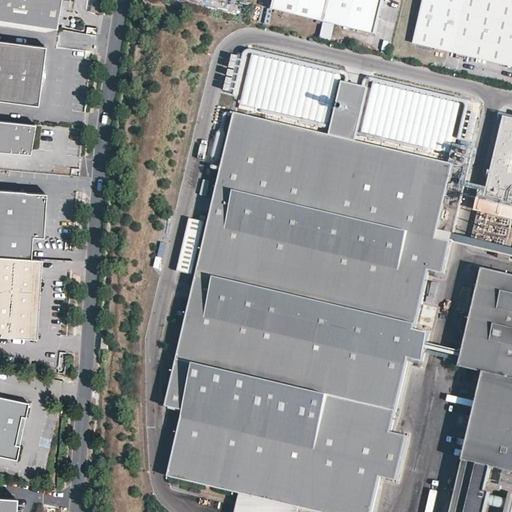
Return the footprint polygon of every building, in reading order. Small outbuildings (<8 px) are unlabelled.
[(51,27),(55,0),(0,0),(0,19),(51,27)] [(327,0),(274,0),(274,4),(324,16),(324,14),(327,0)] [(383,0),(327,0),(324,14),(376,29),(383,0)] [(511,66),(511,0),(423,0),(413,43),(511,66)] [(0,100),(36,105),(44,46),(0,40),(0,100)] [(326,131),(340,75),(253,55),(239,109),(326,131)] [(443,274),(468,168),(354,141),(367,87),(341,81),(328,135),(234,112),(164,406),(182,410),(166,476),(239,493),(295,506),(319,511),(370,511),(379,477),(395,481),(406,436),(389,432),(407,358),(422,362),(428,333),(414,330),(428,270),(443,274)] [(460,104),(373,83),(360,137),(447,158),(460,104)] [(511,203),(511,118),(504,117),(485,197),(511,203)] [(0,147),(27,153),(31,123),(0,119),(0,147)] [(0,255),(29,258),(30,242),(31,236),(41,237),(43,213),(44,193),(0,189),(0,255)] [(511,203),(485,197),(483,197),(480,210),(511,218),(511,203)] [(31,236),(30,242),(43,242),(45,213),(43,213),(41,237),(31,236)] [(0,335),(30,337),(36,258),(29,258),(0,255),(0,335)] [(39,258),(36,258),(30,337),(33,338),(39,258)] [(511,275),(482,268),(458,367),(483,373),(449,511),(465,511),(468,502),(471,489),(477,463),(511,471),(511,275)] [(20,415),(25,416),(28,402),(0,396),(0,455),(16,459),(19,445),(14,444),(20,415)] [(14,444),(19,445),(25,416),(20,415),(14,444)] [(511,511),(511,498),(471,489),(468,502),(511,511)] [(294,511),(295,506),(239,493),(234,511),(294,511)] [(12,511),(13,500),(0,499),(0,511),(12,511)]
